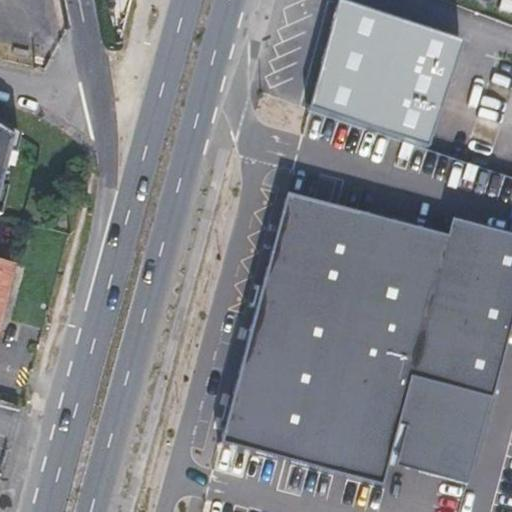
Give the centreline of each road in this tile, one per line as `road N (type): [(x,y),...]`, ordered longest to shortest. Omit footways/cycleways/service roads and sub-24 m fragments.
road 1 (primary): [(91,511),(230,0)]
road 2 (primary): [(186,0),(110,280)]
road 3 (primary): [(110,280),(46,511)]
road 4 (primary): [(99,97),(106,149),(99,222),(110,280)]
